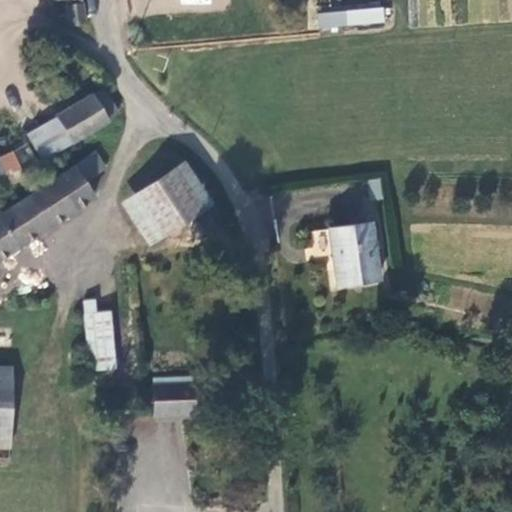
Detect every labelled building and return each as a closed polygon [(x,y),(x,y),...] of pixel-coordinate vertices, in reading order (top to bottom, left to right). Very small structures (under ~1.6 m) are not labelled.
[(68,28),(88,26),(83,0),(53,0),(54,1),(65,0),(68,28)] [(383,7),(316,12),(317,27),(384,22),(383,7)] [(56,117),(75,144),(109,122),(91,93),(55,115),(56,117)] [(120,113),(109,94),(91,93),(109,122),(120,113)] [(56,117),(25,133),(29,141),(40,163),(75,144),(56,117)] [(96,150),(0,212),(0,261),(95,198),(86,184),(108,169),(96,150)] [(0,158),(0,176),(8,173),(15,185),(26,179),(12,152),(0,158)] [(148,247),(213,204),(184,160),(119,203),(148,247)] [(326,229),(335,290),(382,283),(372,221),(326,229)] [(143,383),(136,310),(109,311),(97,312),(96,299),(83,301),(89,372),(94,372),(95,388),(143,383)] [(12,367),(0,366),(0,449),(10,450),(12,367)] [(194,382),(151,384),(152,420),(196,418),(194,382)]
